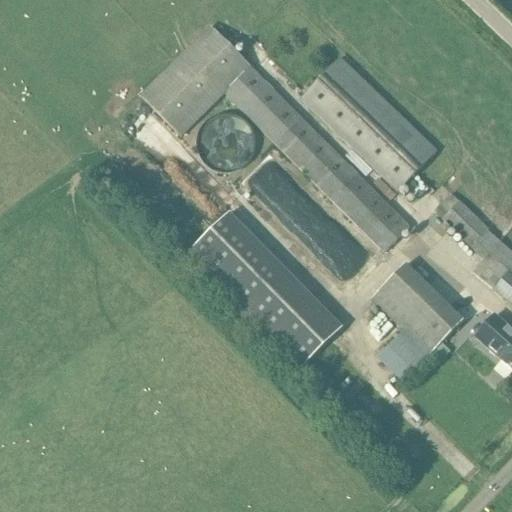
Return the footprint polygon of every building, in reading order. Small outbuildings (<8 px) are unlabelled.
[(181,138),(224,95),(384,256),(412,230),(211,29),(141,98),(181,138)] [(340,59),(300,101),(398,196),(438,153),(340,59)] [(434,213),(443,222),(442,223),(483,263),(473,275),(492,293),(511,310),(511,253),(501,244),(502,243),(490,233),(490,232),(460,203),(459,204),(450,196),(434,213)] [(298,375),(340,332),(226,217),(184,260),(298,375)] [(403,334),(377,360),(404,386),(464,323),(406,266),(370,303),(403,334)] [(472,340),(480,347),(478,349),(498,366),(501,363),(511,373),(511,331),(502,322),(498,325),(495,323),(492,327),(487,323),(472,340)]
